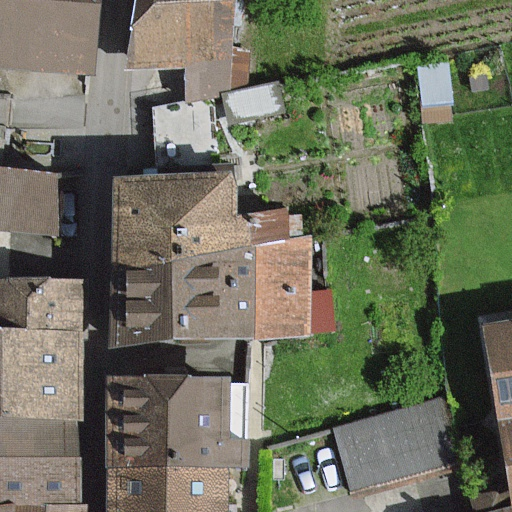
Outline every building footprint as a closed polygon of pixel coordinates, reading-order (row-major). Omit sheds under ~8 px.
[(0,0),(0,66),(98,72),(102,0),(0,0)] [(235,0),(143,0),(133,65),(184,64),(189,87),(250,86),(251,48),(235,47),(235,0)] [(0,167),(0,227),(56,235),(64,175),(0,167)] [(118,174),(119,251),(255,248),(255,212),(239,212),(239,172),(118,174)] [(268,248),(255,248),(119,251),(121,335),(312,332),(311,239),(290,239),(289,213),(267,213),(268,248)] [(0,279),(0,326),(89,330),(91,283),(0,279)] [(511,319),(484,324),(511,486),(511,319)] [(0,413),(83,417),(86,417),(89,330),(0,326),(0,413)] [(234,438),(234,385),(234,375),(112,375),(112,465),(232,465),(252,465),(252,438),(234,438)] [(441,401),(339,430),(356,487),(457,459),(441,401)] [(0,450),(82,454),(83,417),(0,413),(0,450)] [(0,500),(19,501),(32,502),(80,504),(82,454),(0,450),(0,500)] [(112,465),(112,511),(231,511),(232,465),(112,465)] [(0,511),(17,511),(19,501),(0,500),(0,511)] [(19,501),(17,511),(87,511),(88,504),(80,504),(32,502),(19,501)]
